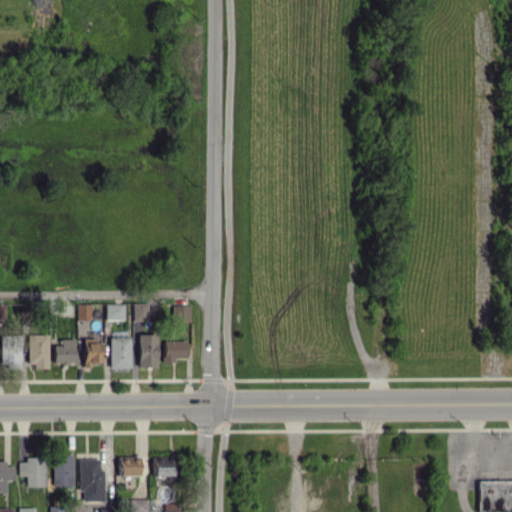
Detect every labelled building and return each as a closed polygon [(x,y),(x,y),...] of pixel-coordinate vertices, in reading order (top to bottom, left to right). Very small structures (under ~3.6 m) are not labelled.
[(130,302),(131,321),(147,320),(146,302),(130,302)] [(75,318),(89,319),(89,303),(75,303),(75,318)] [(122,319),(122,303),(103,303),(103,319),(122,319)] [(187,321),(188,304),(170,304),(170,321),(187,321)] [(135,366),(155,366),(156,334),(136,333),(135,366)] [(46,334),(25,334),(26,366),(46,366),(46,334)] [(128,367),(128,336),(107,336),(107,367),(128,367)] [(72,362),(72,338),(58,338),(58,344),(51,344),(51,363),(72,362)] [(81,365),(90,365),(90,362),(100,362),(99,339),(80,340),(81,365)] [(185,340),(161,340),(161,361),(173,362),(173,358),(184,358),(185,340)] [(0,363),(17,364),(17,345),(0,345),(0,363)] [(50,486),(71,485),(70,453),(49,454),(50,486)] [(151,456),(151,475),(171,475),(171,456),(151,456)] [(116,474),(137,475),(138,458),(117,457),(116,474)] [(44,485),(43,458),(16,458),(16,475),(23,475),(24,486),(44,485)] [(98,459),(76,458),(75,492),(79,492),(78,501),(101,501),(102,469),(97,469),(98,459)] [(0,461),(0,491),(3,492),(3,479),(11,479),(11,461),(0,461)] [(511,480),(475,480),(475,511),(511,511),(511,480)] [(145,511),(146,498),(128,498),(127,511),(145,511)]
